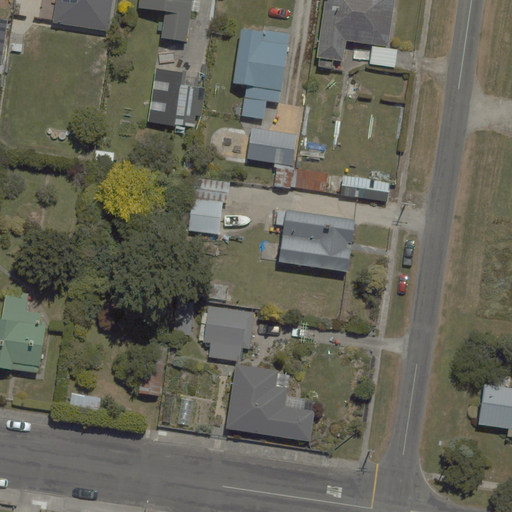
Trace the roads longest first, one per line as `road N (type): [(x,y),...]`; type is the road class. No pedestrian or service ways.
road 1 (residential): [(394,510),(471,0)]
road 2 (residential): [(0,454),(394,510)]
